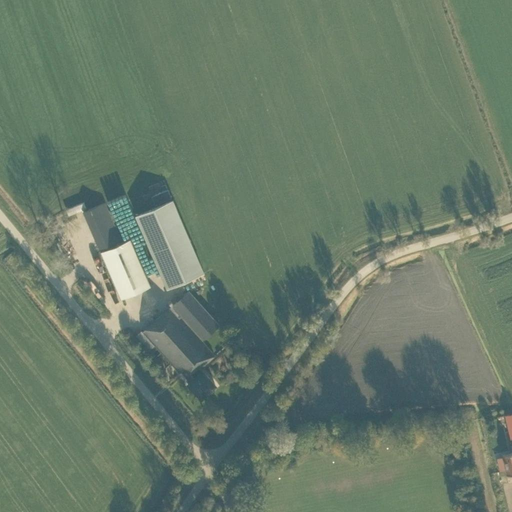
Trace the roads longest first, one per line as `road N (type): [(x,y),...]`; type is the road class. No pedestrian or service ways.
road 1 (unclassified): [(209,468),(355,279),(401,252),(511,217)]
road 2 (unclassified): [(209,468),(0,214)]
